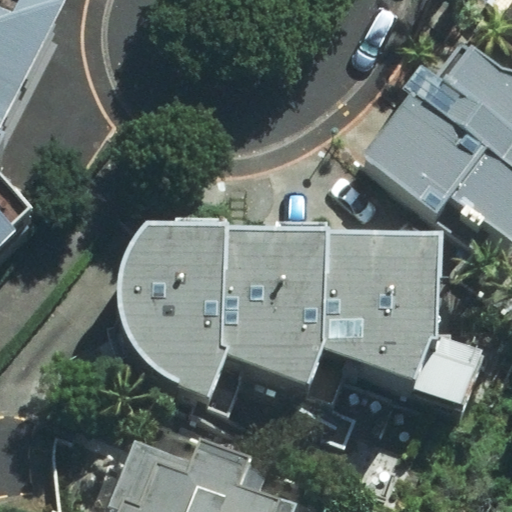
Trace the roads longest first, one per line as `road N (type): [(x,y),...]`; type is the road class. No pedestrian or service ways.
road 1 (residential): [(363,0),(340,52),(283,99),(227,115),(184,106)]
road 2 (residential): [(184,106),(164,93),(139,55),(141,0)]
